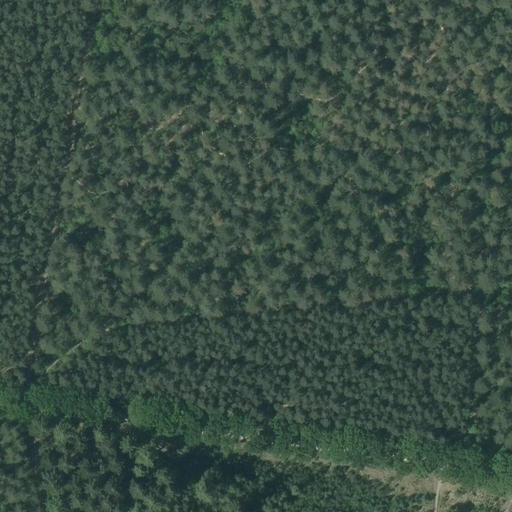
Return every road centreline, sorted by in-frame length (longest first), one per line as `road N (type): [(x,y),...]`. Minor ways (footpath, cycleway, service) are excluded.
road 1 (track): [(0,395),(511,467)]
road 2 (track): [(113,0),(48,368)]
road 3 (track): [(265,511),(139,430),(27,420)]
